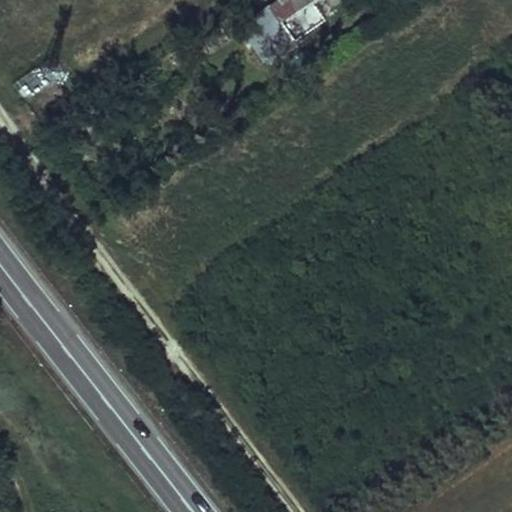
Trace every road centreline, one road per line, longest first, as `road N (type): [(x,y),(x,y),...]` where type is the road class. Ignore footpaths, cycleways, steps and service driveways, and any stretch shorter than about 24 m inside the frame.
road 1 (track): [(0,111),(300,511)]
road 2 (primary): [(198,511),(0,258)]
